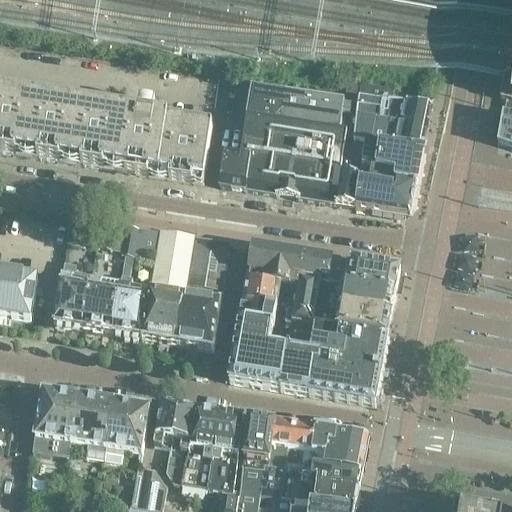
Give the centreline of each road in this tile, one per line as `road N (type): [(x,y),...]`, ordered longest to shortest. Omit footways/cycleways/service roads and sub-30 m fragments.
road 1 (residential): [(475,0),(427,246),(245,217)]
road 2 (residential): [(245,217),(0,178)]
road 3 (residential): [(34,369),(217,400)]
road 4 (residential): [(217,400),(245,217)]
road 5 (residential): [(217,400),(364,424)]
road 6 (residential): [(34,369),(13,511)]
